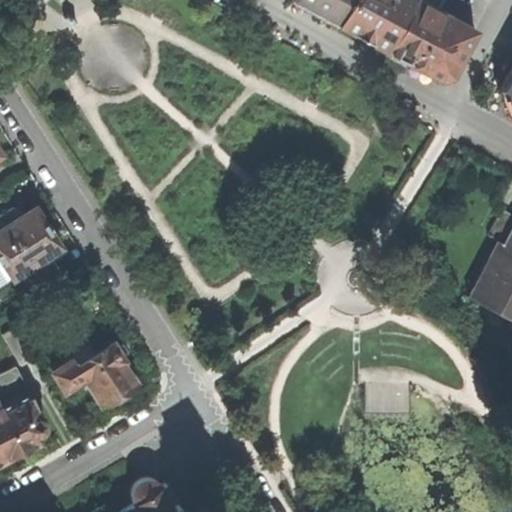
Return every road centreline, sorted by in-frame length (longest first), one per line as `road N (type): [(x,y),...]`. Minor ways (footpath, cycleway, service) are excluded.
road 1 (residential): [(194,390),(0,79)]
road 2 (residential): [(0,496),(194,390)]
road 3 (residential): [(458,104),(269,0)]
road 4 (residential): [(271,511),(194,390)]
